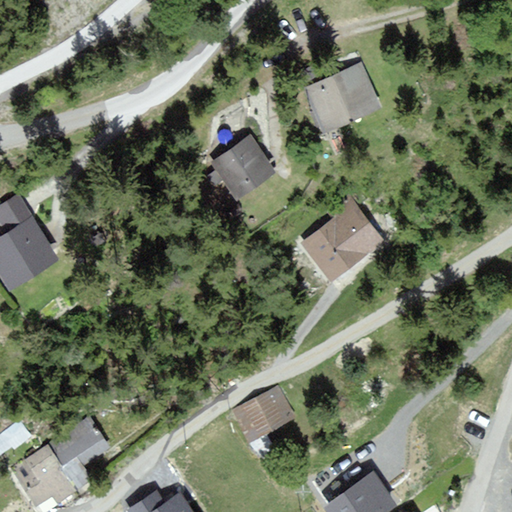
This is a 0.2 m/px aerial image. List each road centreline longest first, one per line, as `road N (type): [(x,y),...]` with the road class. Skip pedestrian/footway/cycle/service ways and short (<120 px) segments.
road 1 (residential): [(511,230),(319,354),(221,403),(84,511)]
road 2 (tertiary): [(0,136),(142,97),(189,67),(249,0)]
road 3 (residential): [(511,386),(470,511)]
